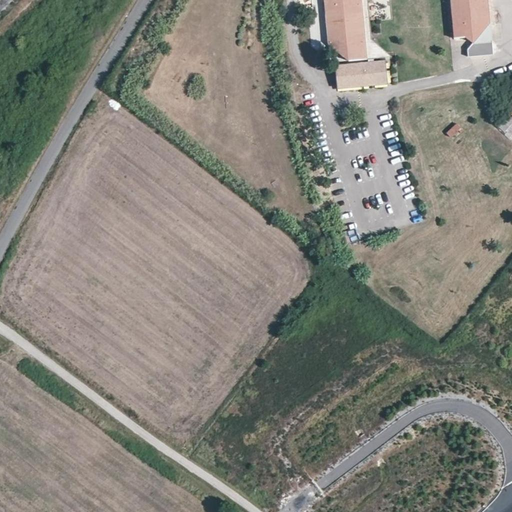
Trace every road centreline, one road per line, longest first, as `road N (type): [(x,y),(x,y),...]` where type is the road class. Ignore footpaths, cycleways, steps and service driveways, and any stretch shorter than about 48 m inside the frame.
road 1 (unclassified): [(255,511),(0,327)]
road 2 (tertiary): [(0,249),(142,0)]
